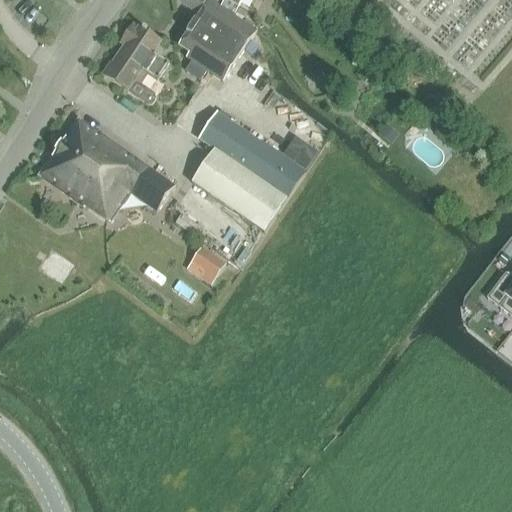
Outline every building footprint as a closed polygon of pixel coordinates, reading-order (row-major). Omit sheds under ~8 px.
[(257,34),(210,3),(204,0),(183,0),(182,3),(202,16),(180,48),(191,55),(188,60),(224,84),(257,34)] [(223,0),(225,1),(238,8),(242,0),(223,0)] [(238,8),(225,1),(221,8),(234,15),(238,8)] [(121,56),(113,68),(111,66),(104,77),(147,107),(153,106),(156,102),(154,96),(141,87),(149,76),(158,82),(169,65),(153,55),(161,44),(140,30),(139,32),(133,28),(122,45),(128,49),(123,58),(121,56)] [(216,153),(287,202),(305,176),(218,116),(200,142),(216,153)] [(86,208),(110,225),(128,199),(130,196),(157,215),(175,190),(141,166),(80,122),(60,151),(40,179),(84,210),(86,208)] [(380,137),(391,146),(398,137),(386,128),(380,137)] [(265,235),(287,202),(216,153),(193,186),(265,235)] [(219,278),(227,266),(203,250),(195,261),(219,278)] [(74,267),(51,251),(38,271),(61,286),(74,267)] [(511,280),(507,276),(488,301),(511,319),(511,280)]
